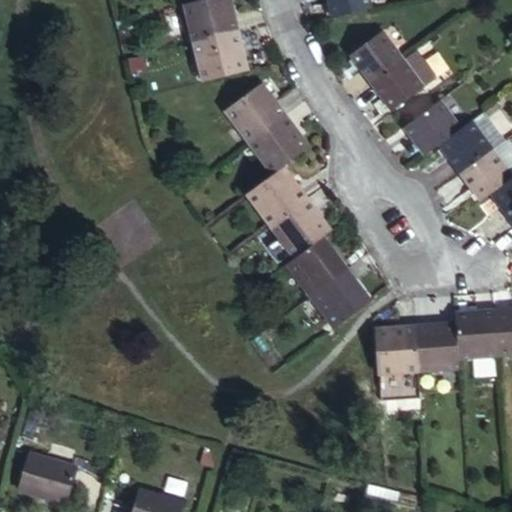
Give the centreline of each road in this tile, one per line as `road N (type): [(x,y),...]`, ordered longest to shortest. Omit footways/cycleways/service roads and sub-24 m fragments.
road 1 (residential): [(348,145),(363,208),(403,265),(428,266),(435,250),(417,209),(390,186)]
road 2 (residential): [(278,0),(290,39),(343,121),(348,145)]
